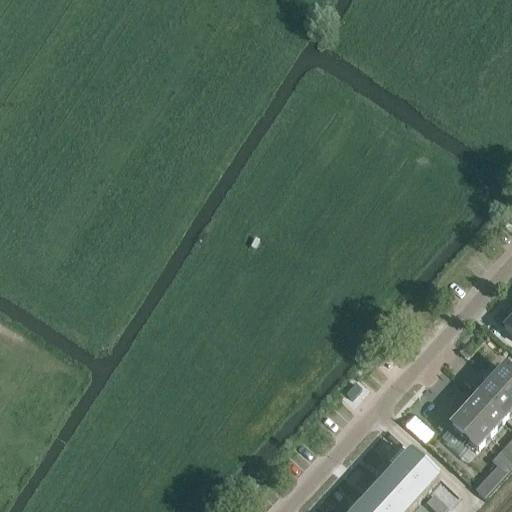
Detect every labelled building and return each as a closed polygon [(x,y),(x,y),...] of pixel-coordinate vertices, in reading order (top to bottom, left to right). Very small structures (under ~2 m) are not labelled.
[(511,376),(506,371),(449,434),(475,458),(479,454),(511,417),(511,376)] [(511,447),(503,457),(511,465),(511,447)] [(413,457),(398,473),(426,499),(441,483),(413,457)] [(493,472),(475,491),(487,502),(505,483),(493,472)] [(398,473),(384,488),(409,511),(414,511),(426,499),(398,473)] [(409,511),(384,488),(370,504),(378,511),(409,511)] [(434,500),(427,508),(431,511),(435,511),(441,506),(434,500)]
